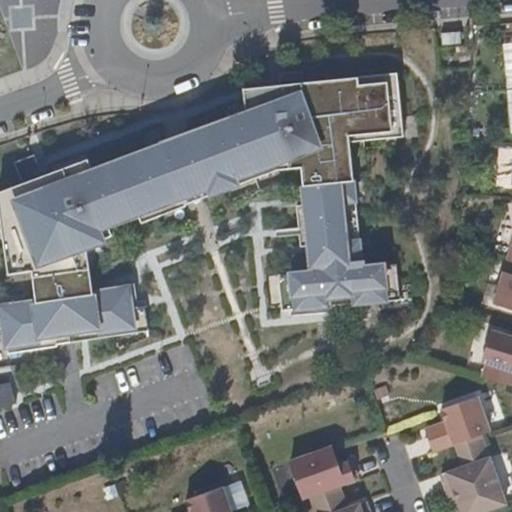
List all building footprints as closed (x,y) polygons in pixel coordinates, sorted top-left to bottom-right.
[(463,33),(444,35),(445,46),(464,44),(463,33)] [(16,226),(22,271),(37,269),(37,276),(39,293),(40,302),(19,304),(18,300),(0,303),(0,318),(7,318),(8,329),(12,353),(60,345),(60,344),(151,330),(148,306),(141,307),(138,286),(137,283),(117,286),(117,290),(96,292),(91,252),(82,254),(80,240),(79,233),(94,228),(110,222),(112,227),(113,227),(132,220),(169,206),(171,212),(189,205),(189,203),(187,197),(213,187),(215,193),(242,184),(240,178),(255,173),(257,178),(281,169),(280,159),(294,158),(312,156),(313,166),(315,184),(308,185),(310,205),(300,206),(304,246),(314,245),(316,271),(282,275),(285,311),(316,308),(326,307),(362,304),(372,302),(403,300),(400,264),(366,267),(360,211),(353,135),(406,130),(402,80),(394,74),(333,80),(334,86),(307,88),(307,82),(305,72),(284,74),(285,85),(270,86),(271,97),(249,99),(250,112),(193,132),(166,142),(166,143),(167,145),(168,148),(152,154),(150,149),(96,169),(83,174),(79,163),(51,173),(42,177),(41,172),(45,170),(39,154),(18,161),(26,183),(1,192),(6,228),(16,226)] [(333,80),(307,82),(307,88),(334,86),(333,80)] [(249,99),(271,97),(270,86),(248,89),(249,99)] [(166,143),(150,149),(152,154),(168,148),(167,145),(166,143)] [(92,158),(79,163),(83,174),(96,169),(92,158)] [(240,178),(242,184),(257,178),(255,173),(240,178)] [(189,203),(215,193),(213,187),(187,197),(189,203)] [(82,254),(91,252),(90,244),(115,234),(113,227),(112,227),(110,222),(94,228),(79,233),(80,240),(82,254)] [(16,226),(6,228),(13,273),(22,271),(16,226)] [(511,253),(497,303),(511,308),(511,253)] [(511,336),(494,331),(485,361),(489,362),(486,376),(511,383),(511,336)] [(0,409),(19,402),(12,383),(0,384),(0,409)] [(430,436),(435,450),(456,443),(483,433),(491,431),(479,396),(444,409),(449,422),(451,428),(430,436)] [(451,428),(449,422),(427,430),(430,436),(451,428)] [(483,433),(456,443),(464,467),(491,457),(483,433)] [(334,447),(293,461),(305,497),(311,494),(338,485),(359,477),(354,461),(340,466),(339,461),(334,447)] [(340,466),(354,461),(352,456),(339,461),(340,466)] [(479,511),(507,503),(491,457),(464,467),(443,474),(449,490),(455,488),(459,498),(463,511),(479,511)] [(311,494),(317,511),(337,511),(347,509),(338,485),(311,494)] [(233,511),(224,486),(189,499),(194,511),(193,511),(233,511)] [(459,498),(455,488),(449,490),(452,500),(459,498)] [(347,509),(337,511),(371,511),(368,501),(347,509)]
